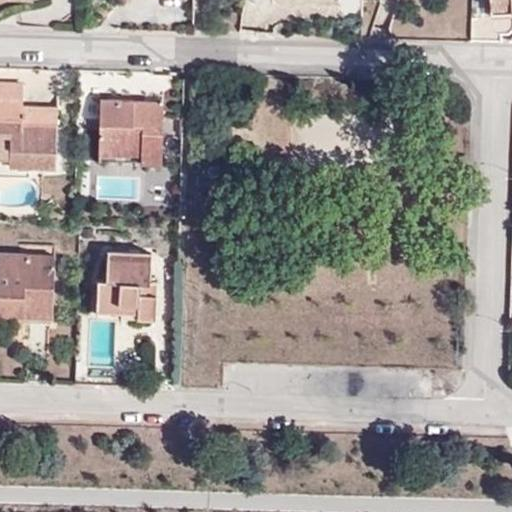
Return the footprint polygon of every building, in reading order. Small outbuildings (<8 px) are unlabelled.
[(511,0),(490,0),(492,16),(511,14),(511,0)] [(0,97),(23,98),(24,83),(0,82),(0,97)] [(62,101),(74,103),(75,93),(62,92),(62,101)] [(56,167),(58,113),(23,111),(23,105),(23,98),(0,97),(0,127),(10,128),(10,134),(10,166),(56,167)] [(123,105),(122,100),(100,99),(99,147),(141,148),(141,161),(162,162),(165,100),(135,100),(135,106),(123,105)] [(141,148),(99,147),(98,160),(141,161),(141,148)] [(25,259),(21,253),(0,251),(0,314),(14,315),(16,310),(53,312),(55,260),(25,259)] [(150,291),(151,252),(108,251),(106,277),(98,278),(97,315),(155,316),(156,292),(150,291)]
